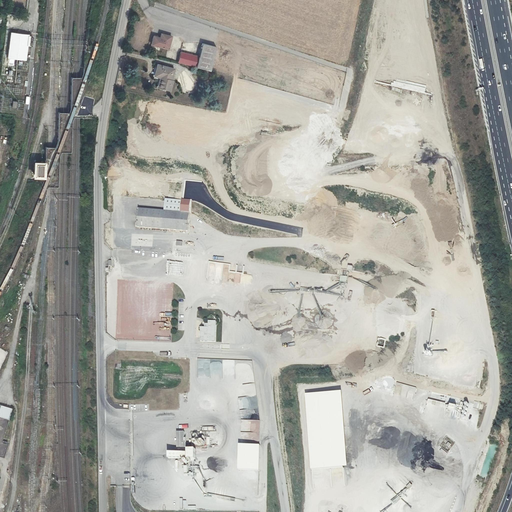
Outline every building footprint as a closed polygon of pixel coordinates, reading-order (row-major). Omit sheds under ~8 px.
[(29,34),(10,32),(7,58),(25,60),(27,45),(29,45),(30,35),(29,35),(29,34)] [(158,46),(168,49),(171,37),(161,34),(158,46)] [(177,64),(178,65),(209,73),(216,47),(202,43),(198,57),(181,52),(177,64)] [(157,87),(166,89),(168,81),(170,81),(173,69),(157,64),(154,76),(160,77),(157,87)] [(42,164),(34,163),(34,176),(42,176),(42,164)] [(141,170),(133,169),(132,178),(144,179),(145,174),(140,173),(141,170)] [(197,185),(200,178),(196,176),(196,177),(190,175),(187,181),(197,185)] [(140,209),(138,229),(188,231),(190,201),(166,200),(165,211),(140,209)] [(141,240),(140,240),(141,235),(132,234),(131,246),(141,247),(141,240)] [(341,269),(339,281),(345,282),(347,270),(341,269)] [(127,288),(112,287),(112,296),(127,296),(127,294),(129,295),(129,299),(161,299),(161,285),(144,285),(144,287),(130,287),(130,291),(127,291),(127,288)] [(134,314),(122,314),(121,337),(134,337),(134,314)] [(201,328),(200,338),(204,338),(204,342),(215,342),(216,322),(209,321),(208,328),(201,328)] [(0,347),(0,370),(9,352),(0,347)] [(403,385),(400,396),(412,399),(415,388),(403,385)] [(339,394),(308,396),(314,470),(345,468),(339,394)] [(0,448),(13,409),(0,405),(0,406),(0,448)] [(259,433),(260,420),(242,420),(242,431),(243,431),(242,440),(259,440),(259,433)] [(369,439),(378,441),(381,427),(372,425),(369,439)] [(185,432),(177,432),(177,447),(185,447),(185,432)] [(3,440),(0,448),(0,456),(5,458),(10,443),(3,440)] [(445,441),(442,447),(448,451),(452,444),(445,441)] [(259,446),(241,445),(240,469),(259,470),(259,446)] [(187,511),(196,511),(196,503),(187,503),(187,511)]
